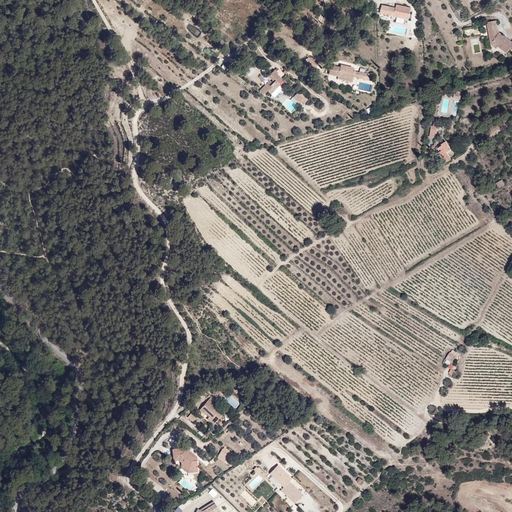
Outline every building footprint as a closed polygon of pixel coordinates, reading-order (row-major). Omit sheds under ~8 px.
[(411,18),(413,5),(399,2),(399,7),(384,4),(383,8),(393,10),(392,14),(398,15),(398,11),(408,13),(407,17),(411,18)] [(511,40),(502,33),(500,21),(490,23),(493,43),(501,48),(503,45),(511,52),(511,51),(511,40)] [(511,52),(503,45),(501,48),(510,54),(511,52)] [(321,63),(311,55),(306,61),(316,69),(321,63)] [(355,80),(357,69),(355,68),(347,66),(348,64),(343,62),(342,65),(333,63),(332,67),(334,68),(333,73),(340,75),(340,77),(355,80)] [(272,78),(260,90),(265,94),(269,90),(272,94),(277,90),(276,89),(281,84),(279,83),(284,78),(278,73),(279,72),(276,69),(270,76),(272,78)] [(370,78),(372,72),(362,70),(360,76),(370,78)] [(261,74),(258,77),(263,82),(266,79),(261,74)] [(301,102),(305,98),(299,92),(295,96),(301,102)] [(456,159),(452,152),(456,150),(450,142),(447,145),(449,149),(445,151),(452,162),(456,159)] [(450,368),(458,358),(450,352),(443,363),(450,368)] [(217,406),(220,402),(212,395),(201,407),(204,411),(211,415),(209,416),(215,421),(223,412),(217,406)] [(211,415),(204,411),(203,414),(213,424),(215,421),(209,416),(211,415)] [(196,418),(189,412),(187,415),(193,421),(196,418)] [(236,433),(231,428),(228,431),(233,437),(236,433)] [(231,461),(237,450),(230,445),(229,447),(228,447),(225,452),(223,456),(231,461)] [(200,468),(193,452),(188,449),(187,451),(181,447),(173,449),(175,461),(181,459),(185,463),(184,469),(190,473),(200,468)] [(271,476),(283,488),(288,482),(291,479),(277,466),(274,469),(276,471),(271,476)] [(288,482),(283,488),(280,490),(292,502),(297,497),(299,499),(302,496),(288,482)] [(197,509),(195,511),(220,511),(214,501),(199,510),(197,509)]
